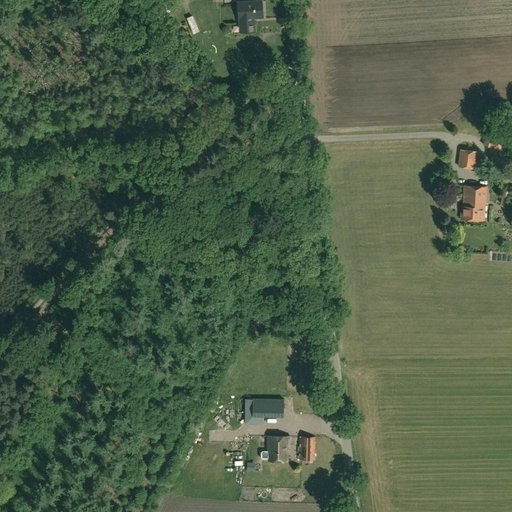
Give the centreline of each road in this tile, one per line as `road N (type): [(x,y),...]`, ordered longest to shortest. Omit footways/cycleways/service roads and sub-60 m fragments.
road 1 (unclassified): [(354,511),(304,141),(294,0)]
road 2 (track): [(0,362),(225,115),(299,75)]
